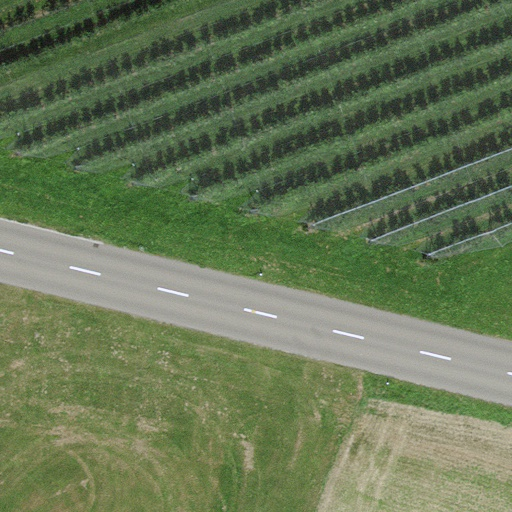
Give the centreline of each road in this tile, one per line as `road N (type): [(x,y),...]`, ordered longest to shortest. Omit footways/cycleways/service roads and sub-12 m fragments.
road 1 (tertiary): [(511,384),(0,257)]
road 2 (track): [(280,0),(0,104)]
